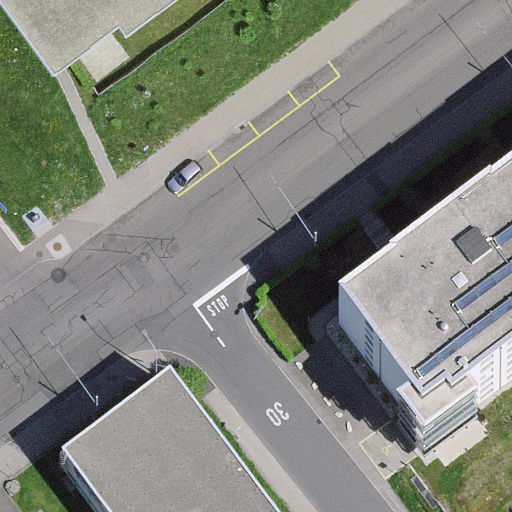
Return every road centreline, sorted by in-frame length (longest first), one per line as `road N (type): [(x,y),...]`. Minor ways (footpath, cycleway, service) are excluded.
road 1 (residential): [(502,0),(158,256)]
road 2 (residential): [(158,256),(361,511)]
road 3 (residential): [(158,256),(0,372)]
